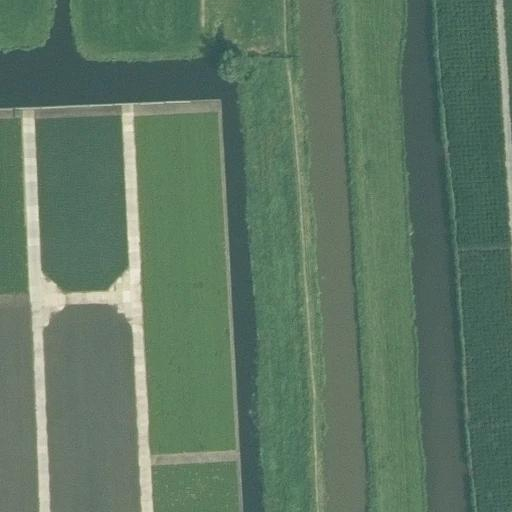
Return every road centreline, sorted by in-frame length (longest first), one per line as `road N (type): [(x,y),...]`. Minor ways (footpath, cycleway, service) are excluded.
road 1 (track): [(125,109),(145,511)]
road 2 (track): [(27,113),(43,511)]
road 3 (track): [(511,227),(497,0)]
